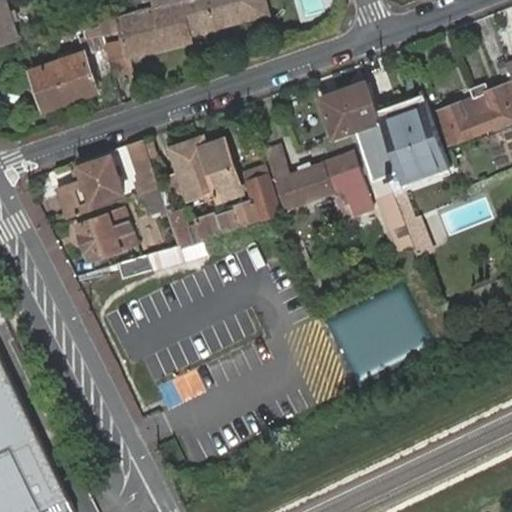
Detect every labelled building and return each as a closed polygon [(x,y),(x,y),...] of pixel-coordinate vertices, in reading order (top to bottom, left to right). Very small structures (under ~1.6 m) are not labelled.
[(0,0),(0,44),(18,39),(6,0),(0,0)] [(270,12),(266,0),(180,0),(156,6),(140,10),(101,21),(102,25),(105,34),(115,31),(114,26),(124,23),(131,55),(193,39),(191,32),(270,12)] [(90,37),(105,34),(102,25),(87,30),(90,37)] [(86,53),(43,68),(49,86),(40,90),(47,109),(99,91),(86,53)] [(49,86),(43,68),(34,72),(40,90),(49,86)] [(371,83),(358,88),(359,94),(373,90),(371,83)] [(449,144),(480,132),(487,130),(492,128),(511,119),(511,86),(511,85),(503,88),(501,86),(487,92),(488,95),(463,104),(462,102),(444,108),(445,110),(436,114),(449,144)] [(402,171),(384,121),(382,115),(373,90),(359,94),(358,88),(322,99),(336,138),(357,130),(375,181),(402,171)] [(428,100),(382,115),(384,121),(402,171),(406,184),(452,168),(428,100)] [(150,190),(162,186),(146,138),(132,143),(141,169),(144,168),(150,190)] [(195,139),(171,148),(189,200),(215,191),(218,202),(246,193),(226,138),(199,148),(195,139)] [(357,153),(345,158),(327,163),(293,174),(283,145),(269,150),(290,209),(337,193),(346,220),(376,210),(357,153)] [(61,189),(70,217),(113,203),(111,196),(123,192),(112,157),(80,168),(85,181),(79,183),(61,189)] [(85,181),(80,168),(75,170),(79,183),(85,181)] [(262,218),(263,222),(281,215),(269,175),(249,182),(256,200),(262,218)] [(195,242),(262,218),(256,200),(235,208),(236,212),(218,217),(217,213),(198,220),(200,230),(192,232),(195,242)] [(77,226),(89,260),(131,245),(121,221),(112,224),(109,214),(77,226)] [(152,271),(207,258),(204,247),(182,251),(180,244),(148,254),(152,271)] [(121,278),(152,271),(148,254),(117,263),(121,278)] [(0,511),(73,511),(0,362),(0,511)]
